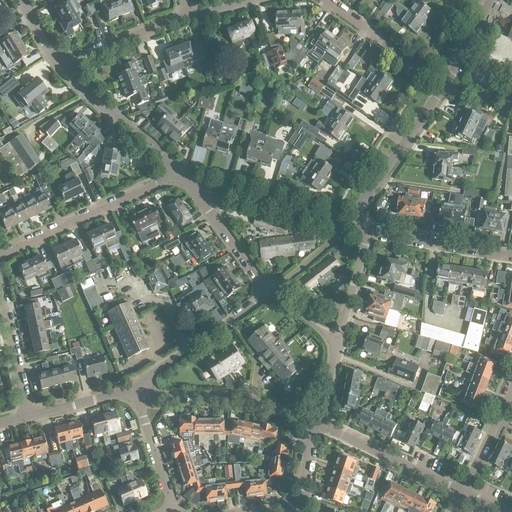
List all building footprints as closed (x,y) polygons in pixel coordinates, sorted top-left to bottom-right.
[(55,9),(61,20),(86,6),(86,5),(81,8),(80,7),(76,9),(71,0),(55,9)] [(107,22),(120,17),(115,3),(113,0),(97,0),(96,1),(103,18),(106,17),(107,22)] [(127,0),(122,0),(115,3),(120,17),(132,12),(127,0)] [(146,0),(149,7),(151,6),(152,8),(158,6),(158,4),(162,2),(160,0),(146,0)] [(393,5),(395,2),(392,0),(388,0),(382,10),(387,14),(393,5)] [(414,6),(409,11),(426,24),(435,13),(417,0),(415,0),(412,5),(414,6)] [(395,2),(393,5),(398,8),(397,10),(397,13),(397,16),(399,18),(401,20),(399,22),(418,35),(426,24),(409,11),(409,12),(396,2),(395,2)] [(76,18),(79,16),(83,14),(86,19),(91,16),(91,15),(94,13),(91,3),(86,6),(61,20),(63,23),(60,25),(67,37),(74,33),(72,29),(80,25),(76,18)] [(302,12),(289,13),(290,31),(299,30),(299,34),(305,34),(305,25),(303,25),(302,12)] [(275,26),(275,36),(290,35),(290,31),(289,13),(276,13),(277,26),(275,26)] [(233,44),(234,47),(235,48),(237,49),(239,49),(241,49),(242,48),(243,47),(243,45),(243,43),(242,41),(251,38),(253,43),(258,41),(251,22),(228,30),(229,33),(228,36),(229,40),(232,41),(233,44)] [(321,49),(327,54),(338,39),(327,32),(320,42),(318,41),(312,49),(318,53),(321,49)] [(0,56),(22,44),(15,33),(0,42),(0,41),(0,56)] [(267,36),(271,48),(278,45),(273,34),(267,36)] [(348,47),(338,39),(327,54),(334,59),(331,62),(337,66),(342,58),(341,57),(348,47)] [(178,46),(178,48),(178,49),(183,63),(185,69),(202,63),(208,76),(215,73),(213,69),(207,53),(202,40),(185,46),(184,46),(182,44),(178,46)] [(289,65),(294,63),(297,58),(291,53),(287,54),(283,43),(278,45),(271,48),(273,52),(267,54),(272,67),(273,66),(275,70),(289,65)] [(298,43),(291,53),(297,58),(304,48),(298,43)] [(22,44),(0,56),(0,58),(7,70),(29,57),(22,45),(22,44)] [(310,52),(304,48),(297,58),(294,63),(299,67),(310,52)] [(171,67),(183,63),(178,49),(165,53),(171,67)] [(214,50),(207,53),(213,69),(220,67),(214,50)] [(270,67),(265,55),(260,57),(264,70),(270,67)] [(361,59),(355,55),(347,67),(352,71),(361,59)] [(157,73),(151,56),(144,59),(150,76),(157,73)] [(119,76),(124,88),(141,82),(140,79),(137,73),(139,72),(136,63),(125,67),(127,73),(119,76)] [(372,66),(368,72),(371,74),(376,78),(372,84),(386,94),(394,83),(383,75),(384,74),(372,66)] [(339,67),(331,79),(337,83),(345,71),(339,67)] [(169,80),(165,69),(158,72),(162,83),(169,80)] [(141,82),(124,88),(128,99),(135,97),(138,106),(150,102),(144,86),(150,83),(147,76),(140,79),(141,82)] [(13,78),(0,88),(0,93),(3,98),(14,89),(17,93),(16,94),(17,96),(28,109),(31,107),(38,115),(48,107),(41,99),(48,93),(36,78),(22,89),(19,86),(19,85),(13,78)] [(330,81),(326,88),(336,95),(340,89),(335,85),(337,83),(331,79),(329,81),(330,81)] [(353,103),(360,93),(367,98),(368,97),(379,104),(386,94),(372,84),(367,81),(362,89),(357,86),(348,100),(353,103)] [(239,92),(253,96),(256,85),(249,83),(248,88),(241,86),(239,92)] [(332,101),(336,95),(326,88),(321,94),(332,101)] [(198,107),(205,110),(209,97),(201,95),(198,107)] [(156,107),(166,103),(168,102),(166,96),(164,96),(154,100),(156,107)] [(213,112),(216,99),(209,97),(205,110),(213,112)] [(301,101),(296,98),(292,104),(297,107),(301,101)] [(186,107),(185,100),(173,104),(174,110),(186,107)] [(321,113),(328,118),(347,131),(354,120),(346,114),(344,112),(345,111),(337,106),(329,101),(321,113)] [(176,117),(171,113),(165,108),(160,109),(156,113),(165,120),(158,128),(167,136),(179,123),(174,119),(176,117)] [(463,117),(461,121),(476,128),(483,114),(475,110),(473,114),(464,109),(460,116),(463,117)] [(69,126),(79,135),(89,124),(80,115),(73,122),(67,116),(61,123),(67,129),(69,126)] [(8,122),(11,126),(16,122),(13,118),(8,122)] [(303,121),(299,127),(316,138),(322,142),(325,144),(327,141),(318,135),(321,131),(324,132),(328,135),(329,134),(340,142),(347,131),(328,118),(328,119),(324,125),(319,121),(315,128),(314,129),(303,121)] [(223,127),(216,152),(228,155),(233,136),(236,137),(237,131),(244,133),(247,121),(240,119),(238,128),(223,123),(222,126),(223,127)] [(53,121),(39,128),(48,137),(49,137),(59,126),(53,121)] [(176,144),(190,129),(181,121),(179,123),(167,136),(176,144)] [(247,161),(259,164),(266,140),(267,136),(252,131),(254,123),(250,122),(247,121),(244,133),(250,135),(252,141),(252,142),(247,161)] [(469,142),(473,135),(481,138),(481,137),(486,139),(488,135),(482,132),(476,129),(476,128),(461,121),(454,135),(469,142)] [(78,148),(84,142),(85,144),(86,142),(91,146),(87,151),(86,150),(77,160),(80,165),(83,162),(90,154),(99,145),(92,139),(99,132),(89,124),(79,135),(72,142),(78,148)] [(204,149),(216,152),(223,127),(222,126),(215,125),(213,130),(209,129),(204,149)] [(301,136),(296,143),(302,147),(306,141),(314,146),(318,148),(322,142),(316,138),(299,127),(295,132),(301,136)] [(5,136),(12,133),(9,128),(2,132),(5,136)] [(288,143),(294,147),(296,143),(301,136),(295,132),(288,143)] [(3,147),(0,149),(0,153),(5,162),(29,145),(21,135),(3,147)] [(49,137),(48,137),(41,144),(51,154),(58,146),(49,137)] [(259,164),(271,168),(274,158),(280,160),(284,146),(272,143),(272,142),(266,140),(259,164)] [(5,162),(13,173),(36,156),(29,145),(5,162)] [(104,156),(103,163),(118,165),(120,153),(104,150),(99,145),(90,154),(94,158),(99,153),(101,155),(104,156)] [(312,160),(307,167),(307,168),(313,171),(328,181),(335,171),(324,164),(325,162),(326,160),(327,161),(332,154),(321,147),(315,156),(317,157),(314,162),(312,161),(312,160)] [(436,153),(435,166),(452,168),(453,160),(458,160),(458,154),(446,153),(445,154),(436,153)] [(285,176),(288,165),(289,165),(293,159),(287,155),(282,163),(279,175),(285,176)] [(17,178),(17,179),(20,183),(24,182),(35,177),(34,177),(35,177),(34,174),(22,180),(20,177),(40,163),(36,156),(13,173),(17,179),(17,178)] [(63,170),(70,167),(75,177),(81,174),(76,163),(75,164),(73,158),(60,164),(63,170)] [(80,165),(83,171),(88,169),(89,168),(83,162),(80,165)] [(97,178),(100,178),(107,180),(108,176),(116,177),(118,165),(103,163),(100,162),(97,178)] [(472,171),(462,170),(461,176),(472,177),(472,174),(476,175),(477,172),(476,172),(478,166),(474,164),(472,171)] [(435,166),(433,179),(452,182),(453,176),(461,177),(461,176),(462,170),(462,169),(452,168),(435,166)] [(304,176),(301,181),(309,186),(310,185),(321,192),(328,181),(313,171),(307,168),(307,167),(302,175),(304,176)] [(88,169),(83,171),(88,184),(94,181),(88,169)] [(34,177),(35,177),(40,188),(46,185),(41,174),(35,177),(34,177)] [(77,181),(58,189),(65,203),(84,194),(77,181)] [(20,183),(18,184),(21,190),(27,188),(24,182),(20,183)] [(16,195),(13,189),(8,191),(11,198),(16,195)] [(396,213),(397,213),(398,216),(402,217),(405,215),(410,216),(414,189),(409,189),(408,194),(406,194),(406,197),(399,196),(399,198),(397,199),(396,203),(398,205),(396,213)] [(410,216),(415,216),(416,219),(420,220),(423,218),(426,201),(418,200),(420,190),(414,189),(410,216)] [(481,192),(463,189),(462,196),(478,199),(480,199),(481,194),(481,192)] [(30,195),(32,201),(39,215),(51,210),(41,190),(30,195)] [(485,195),(481,194),(480,199),(478,199),(476,210),(482,211),(484,200),(485,195)] [(454,206),(451,223),(456,224),(458,226),(461,227),(463,225),(467,226),(468,219),(466,218),(467,209),(462,208),(462,203),(462,197),(456,196),(455,202),(454,206)] [(19,200),(8,206),(17,226),(28,220),(21,206),(19,200)] [(32,201),(21,206),(28,220),(39,215),(32,201)] [(176,220),(183,230),(194,223),(191,219),(191,218),(179,202),(176,203),(175,202),(170,206),(171,207),(169,209),(177,219),(176,220)] [(438,221),(439,221),(440,223),(444,224),(446,222),(451,223),(454,206),(441,204),(438,221)] [(8,206),(3,208),(4,210),(3,211),(5,214),(0,215),(0,227),(3,226),(6,231),(17,226),(8,206)] [(154,207),(143,213),(155,238),(159,236),(157,231),(159,230),(157,225),(162,223),(154,207)] [(481,229),(486,230),(487,232),(491,232),(493,231),(496,213),(496,209),(485,207),(484,213),(483,212),(481,229)] [(131,219),(143,244),(150,240),(150,241),(155,238),(143,213),(138,215),(136,214),(132,216),(131,219)] [(499,234),(501,232),(504,233),(507,216),(503,216),(503,214),(496,213),(493,231),(494,233),(499,234)] [(289,227),(257,218),(255,225),(287,235),(289,227)] [(118,245),(119,245),(110,226),(98,231),(105,246),(107,250),(113,247),(118,245)] [(94,251),(105,246),(98,231),(87,236),(94,251)] [(165,234),(168,242),(169,242),(174,239),(170,231),(165,234)] [(183,260),(206,244),(198,233),(185,243),(189,249),(183,253),(180,255),(183,260)] [(313,235),(293,238),(295,251),(315,249),(313,235)] [(295,255),(295,251),(293,238),(293,237),(270,240),(261,242),(263,259),(295,255)] [(163,245),(166,251),(180,244),(177,238),(174,239),(169,242),(168,242),(163,245)] [(76,242),(64,247),(73,266),(84,261),(82,256),(76,242)] [(119,245),(118,245),(126,262),(132,259),(125,242),(119,245)] [(177,270),(195,257),(200,264),(214,255),(206,244),(183,260),(180,255),(175,259),(174,258),(170,260),(177,270)] [(344,249),(341,245),(332,252),(335,256),(344,249)] [(64,247),(53,252),(62,272),(73,266),(64,247)] [(41,257),(29,262),(38,280),(49,276),(41,257)] [(333,257),(311,274),(318,283),(319,282),(322,285),(333,277),(332,276),(336,273),(334,271),(340,266),(333,257)] [(98,258),(91,261),(97,273),(103,270),(98,258)] [(385,268),(405,274),(409,262),(397,258),(396,262),(388,260),(385,268)] [(91,261),(86,264),(85,264),(90,276),(97,273),(91,261)] [(18,267),(28,291),(30,298),(43,295),(41,288),(38,280),(29,262),(18,267)] [(444,281),(449,282),(452,266),(440,264),(436,287),(435,288),(442,289),(444,281)] [(449,282),(448,285),(461,287),(461,284),(464,268),(452,266),(449,282)] [(161,271),(159,267),(145,274),(154,293),(168,287),(168,286),(161,271)] [(212,277),(205,282),(212,293),(233,278),(230,273),(231,271),(229,268),(227,268),(226,268),(221,271),(219,267),(214,271),(217,275),(212,278),(212,277)] [(405,274),(385,268),(382,267),(378,278),(404,285),(407,275),(405,274)] [(166,268),(161,271),(168,286),(178,281),(175,275),(171,277),(166,268)] [(461,284),(467,285),(466,288),(472,289),(476,270),(475,270),(464,268),(461,284)] [(486,288),(485,288),(487,272),(476,270),(472,289),(472,292),(485,294),(486,288)] [(496,284),(508,286),(511,286),(511,276),(510,276),(509,281),(505,281),(506,273),(498,272),(496,280),(497,280),(496,284)] [(298,299),(318,283),(311,274),(291,290),(298,299)] [(69,286),(64,275),(57,278),(62,289),(63,289),(63,288),(69,286)] [(56,292),(62,289),(57,278),(51,280),(56,292)] [(233,278),(212,293),(219,303),(220,302),(224,299),(226,298),(227,299),(241,289),(241,288),(241,285),(239,283),(237,282),(233,278)] [(192,280),(189,282),(193,289),(193,290),(189,292),(204,314),(215,307),(205,293),(207,292),(203,285),(198,288),(192,280)] [(345,290),(340,282),(330,290),(337,300),(343,295),(341,293),(345,290)] [(95,286),(82,292),(85,298),(97,292),(95,286)] [(417,292),(395,286),(393,294),(415,300),(417,292)] [(499,290),(498,294),(511,296),(511,286),(508,286),(507,291),(499,290)] [(73,297),(68,287),(63,289),(68,300),(73,297)] [(63,289),(62,289),(56,292),(61,303),(68,300),(63,289)] [(97,292),(85,298),(88,303),(100,298),(97,292)] [(181,303),(177,305),(180,312),(185,309),(193,322),(204,314),(189,292),(178,300),(181,303)] [(372,293),(369,304),(399,313),(400,308),(395,306),(390,305),(392,299),(372,293)] [(497,299),(503,300),(502,306),(506,306),(511,306),(511,296),(498,294),(497,299)] [(100,298),(88,303),(91,312),(104,306),(101,297),(100,298)] [(482,301),(481,311),(487,313),(489,302),(482,301)] [(443,316),(446,304),(434,302),(433,310),(436,315),(443,316)] [(129,304),(107,314),(113,327),(135,317),(134,315),(129,304)] [(386,320),(387,316),(399,319),(401,313),(399,313),(369,304),(366,314),(386,320)] [(25,308),(27,320),(41,317),(38,305),(25,308)] [(470,323),(484,328),(487,313),(481,311),(474,309),(471,321),(470,323)] [(511,327),(511,316),(506,314),(506,312),(501,310),(501,311),(497,309),(492,320),(511,327)] [(43,329),(41,317),(27,320),(30,332),(43,329)] [(150,349),(135,317),(113,327),(128,359),(150,349)] [(492,330),(498,332),(511,337),(511,327),(493,320),(490,325),(494,326),(492,330)] [(401,323),(391,321),(388,327),(399,330),(401,325),(401,323)] [(468,331),(482,335),(484,328),(470,323),(468,331)] [(420,337),(425,338),(426,338),(429,326),(421,324),(421,329),(420,336),(420,337)] [(399,331),(416,336),(416,330),(401,325),(399,330),(399,331)] [(429,326),(426,338),(432,340),(435,328),(429,326)] [(259,359),(264,366),(287,345),(281,339),(278,343),(264,327),(249,341),(263,356),(259,359)] [(365,340),(366,341),(366,343),(393,353),(395,347),(394,347),(391,346),(384,344),(385,341),(386,340),(387,337),(387,336),(393,338),(395,332),(383,327),(381,334),(381,335),(380,338),(369,334),(368,337),(366,337),(365,340)] [(435,328),(432,340),(436,341),(437,341),(438,342),(442,330),(435,328)] [(46,340),(43,329),(30,332),(32,343),(46,340)] [(442,330),(438,342),(445,344),(449,332),(442,330)] [(478,353),(482,335),(468,331),(466,337),(462,335),(458,348),(463,349),(478,353)] [(449,332),(445,344),(451,345),(452,346),(455,333),(449,332)] [(487,334),(485,338),(511,348),(511,345),(511,337),(498,332),(495,339),(491,338),(492,336),(487,334)] [(455,333),(452,346),(455,346),(458,348),(462,335),(455,333)] [(432,353),(436,341),(432,340),(426,338),(425,338),(421,350),(432,353)] [(485,344),(492,347),(490,351),(507,358),(511,348),(485,338),(485,339),(487,339),(485,344)] [(47,346),(46,340),(32,343),(35,355),(48,352),(58,349),(57,344),(52,345),(47,346)] [(433,356),(447,360),(451,345),(445,344),(438,342),(437,341),(433,356)] [(75,355),(76,361),(83,359),(78,343),(72,344),(73,349),(70,350),(71,356),(75,355)] [(363,347),(364,349),(363,350),(369,352),(374,354),(373,357),(372,358),(378,360),(386,362),(386,361),(388,357),(390,358),(391,358),(393,353),(366,343),(365,344),(364,345),(363,347)] [(233,345),(220,354),(226,363),(222,365),(227,374),(245,363),(233,345)] [(269,371),(273,367),(286,383),(301,370),(288,354),(292,351),(287,345),(264,366),(269,371)] [(452,346),(448,357),(456,359),(459,348),(452,346)] [(209,358),(211,360),(207,362),(218,380),(227,374),(222,365),(226,363),(220,354),(216,357),(214,354),(209,358)] [(102,355),(83,360),(87,378),(107,372),(102,355)] [(465,358),(464,361),(492,371),(495,362),(479,355),(477,360),(466,356),(465,358)] [(67,369),(61,370),(64,384),(76,381),(70,357),(64,359),(65,364),(66,364),(67,369)] [(394,367),(390,366),(388,374),(402,379),(408,363),(397,359),(394,367)] [(470,366),(474,368),(472,374),(488,381),(492,371),(464,361),(462,366),(469,369),(470,366)] [(420,367),(408,363),(402,379),(414,383),(420,367)] [(61,370),(50,373),(53,387),(64,384),(61,370)] [(349,371),(346,383),(359,385),(360,381),(362,382),(363,378),(360,378),(361,373),(349,371)] [(42,390),(53,387),(50,373),(38,376),(42,390)] [(421,392),(425,394),(435,397),(441,379),(428,374),(421,392)] [(485,390),(488,381),(472,374),(469,382),(464,380),(463,382),(485,390)] [(374,389),(380,391),(384,381),(378,378),(377,382),(374,388),(374,389)] [(250,382),(239,380),(238,391),(249,392),(250,382)] [(387,394),(392,384),(384,381),(380,391),(387,394)] [(463,382),(462,385),(467,386),(465,393),(482,399),(485,390),(463,382)] [(346,383),(344,394),(360,397),(361,391),(358,390),(359,385),(346,383)] [(393,384),(392,384),(387,394),(385,399),(393,402),(399,386),(393,384)] [(462,398),(461,402),(479,409),(483,400),(481,400),(482,399),(465,393),(460,391),(459,394),(458,393),(456,396),(462,398)] [(341,409),(342,409),(342,411),(347,412),(348,410),(349,411),(350,408),(358,409),(359,409),(361,398),(360,398),(360,397),(344,394),(341,409)] [(434,400),(435,397),(425,394),(421,402),(432,406),(432,405),(434,399),(434,400)] [(356,420),(369,426),(375,415),(364,409),(362,413),(360,412),(356,420)] [(375,415),(369,426),(380,432),(388,414),(377,409),(375,415)] [(116,413),(104,416),(109,435),(121,432),(116,413)] [(388,414),(380,432),(391,437),(397,425),(389,421),(392,416),(388,414)] [(95,435),(102,433),(105,446),(110,445),(111,445),(110,442),(109,435),(104,416),(91,419),(95,435)] [(430,433),(440,438),(446,427),(448,422),(450,420),(445,418),(445,417),(442,425),(435,421),(431,430),(428,428),(426,433),(429,434),(430,433)] [(187,430),(187,435),(187,443),(193,443),(193,436),(193,419),(184,419),(184,420),(179,419),(179,429),(187,430)] [(193,419),(193,436),(199,436),(199,444),(203,444),(203,420),(196,420),(196,419),(193,419)] [(203,444),(203,447),(205,451),(208,451),(208,441),(213,441),(213,436),(213,420),(203,420),(203,444)] [(214,420),(213,420),(213,436),(218,436),(217,441),(225,441),(225,436),(226,437),(227,430),(223,430),(223,420),(214,420)] [(227,437),(227,441),(229,442),(234,443),(235,437),(239,437),(242,423),(234,421),(232,430),(227,430),(226,437),(227,437)] [(409,427),(407,432),(419,437),(424,426),(425,427),(427,423),(422,421),(420,424),(412,421),(409,427)] [(79,448),(77,440),(83,438),(79,422),(67,426),(73,450),(79,448)] [(238,443),(244,445),(241,456),(245,456),(249,439),(248,439),(251,425),(242,423),(239,437),(238,443)] [(253,446),(258,448),(260,442),(257,441),(260,426),(251,425),(248,439),(249,439),(245,456),(246,457),(247,454),(251,455),(253,446)] [(67,451),(73,450),(67,426),(54,429),(59,445),(65,443),(67,451)] [(260,426),(257,441),(260,442),(258,448),(257,457),(260,457),(261,456),(263,448),(264,448),(265,443),(266,438),(274,440),(276,430),(260,426)] [(464,437),(476,443),(481,432),(469,426),(466,434),(464,437)] [(451,444),(450,444),(459,448),(464,437),(466,434),(461,432),(458,438),(457,437),(458,436),(455,435),(457,432),(446,427),(440,438),(451,444)] [(417,440),(419,437),(407,432),(404,439),(399,437),(398,440),(414,448),(417,440)] [(116,441),(110,442),(111,445),(110,445),(111,446),(130,441),(131,441),(129,433),(115,436),(116,441)] [(44,437),(31,441),(36,457),(35,457),(35,460),(36,460),(37,464),(43,463),(42,458),(41,455),(48,453),(44,437)] [(464,437),(459,448),(470,454),(476,443),(464,437)] [(25,442),(19,444),(23,460),(26,472),(26,474),(32,472),(28,459),(35,457),(36,457),(31,441),(25,442)] [(130,441),(111,446),(113,456),(119,454),(122,464),(137,459),(133,447),(132,447),(130,441)] [(174,455),(175,459),(189,454),(187,448),(186,448),(185,444),(181,445),(180,441),(171,444),(174,455)] [(500,441),(494,452),(511,460),(511,458),(511,446),(500,441)] [(90,443),(84,444),(87,456),(85,457),(88,466),(96,464),(90,443)] [(11,463),(17,462),(20,474),(26,472),(23,460),(19,444),(7,447),(11,463)] [(270,454),(270,458),(285,460),(287,445),(277,444),(275,451),(271,451),(270,454)] [(60,452),(54,454),(57,466),(63,464),(60,452)] [(494,452),(489,463),(505,471),(507,466),(508,467),(511,460),(494,452)] [(177,465),(178,468),(207,459),(205,455),(199,457),(196,458),(194,453),(193,453),(189,454),(175,459),(177,465)] [(48,455),(51,467),(54,466),(55,470),(58,469),(57,466),(54,454),(48,455)] [(260,461),(269,462),(268,467),(283,469),(285,460),(270,458),(261,456),(260,457),(260,461)] [(339,456),(335,467),(358,474),(359,469),(354,467),(356,462),(339,456)] [(75,460),(78,470),(83,468),(88,467),(88,466),(85,457),(75,460)] [(180,475),(181,477),(195,473),(194,468),(202,466),(209,463),(207,459),(178,468),(180,475)] [(9,469),(7,462),(1,464),(3,471),(5,471),(7,478),(12,477),(10,469),(9,469)] [(256,473),(250,466),(246,465),(251,475),(256,473)] [(231,466),(224,466),(226,479),(232,479),(231,466)] [(246,497),(256,496),(254,481),(241,482),(239,466),(233,466),(235,483),(236,483),(236,488),(245,487),(246,497)] [(88,467),(83,468),(85,473),(90,484),(89,485),(93,494),(90,495),(96,510),(107,506),(101,491),(97,482),(96,482),(93,476),(92,477),(88,467)] [(266,476),(267,479),(271,484),(272,477),(282,479),(283,469),(268,467),(268,472),(259,471),(258,475),(266,476)] [(335,467),(332,478),(349,483),(350,479),(355,481),(361,483),(363,477),(357,475),(358,474),(335,467)] [(374,467),(369,479),(375,481),(376,481),(380,469),(374,467)] [(124,488),(129,486),(128,483),(124,471),(120,472),(111,476),(113,481),(119,479),(122,486),(123,486),(124,488)] [(183,486),(192,483),(195,492),(203,481),(202,477),(197,479),(195,473),(181,477),(183,486)] [(258,480),(254,481),(256,496),(265,494),(264,485),(271,484),(267,479),(266,476),(258,475),(258,480)] [(332,478),(328,488),(348,495),(355,497),(357,493),(351,491),(353,485),(349,483),(332,478)] [(368,479),(364,489),(372,491),(375,481),(369,479),(368,479)] [(203,481),(195,492),(205,491),(207,501),(216,500),(214,485),(208,486),(207,480),(203,481)] [(132,484),(129,486),(135,500),(147,495),(140,481),(132,484)] [(214,485),(216,500),(226,499),(225,489),(234,488),(233,483),(214,485)] [(386,511),(388,511),(388,510),(398,488),(389,483),(387,487),(382,499),(381,500),(386,502),(382,511),(381,511),(386,511)] [(73,486),(74,490),(84,511),(92,511),(96,510),(90,495),(84,498),(79,488),(78,484),(73,486)] [(129,486),(124,488),(117,491),(123,505),(135,500),(129,486)] [(342,504),(345,496),(348,497),(348,495),(328,488),(325,498),(342,504)] [(395,506),(399,509),(407,492),(398,488),(388,510),(391,511),(393,508),(392,508),(393,505),(395,506)] [(43,496),(41,489),(31,492),(34,500),(43,496)] [(69,505),(71,511),(84,511),(74,490),(70,492),(74,502),(69,504),(69,505)] [(374,495),(367,492),(364,501),(365,501),(371,503),(374,495)] [(408,511),(416,496),(407,492),(399,509),(404,511),(403,511),(408,511)] [(60,503),(51,507),(52,508),(53,511),(58,510),(58,511),(71,511),(69,505),(69,504),(67,499),(64,500),(62,495),(57,497),(60,503)] [(408,511),(420,511),(426,501),(425,501),(416,496),(408,511)] [(431,511),(435,504),(426,499),(426,501),(420,511),(431,511)] [(362,508),(368,510),(371,503),(365,501),(362,508)]
